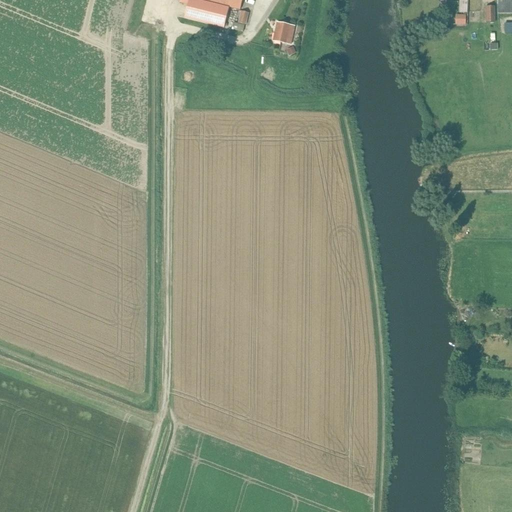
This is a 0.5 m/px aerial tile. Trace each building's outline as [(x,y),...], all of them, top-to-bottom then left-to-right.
[(179,0),(179,3),(188,5),(185,19),(224,29),(229,7),(240,10),(242,0),(179,0)] [(511,0),(497,0),(497,15),(511,14),(511,0)] [(495,7),(486,7),(486,23),(495,23),(495,7)] [(247,25),(250,14),(243,12),(240,23),(247,25)] [(291,44),(292,35),(294,27),(277,24),(274,40),(291,44)] [(300,47),(306,43),(302,37),(296,40),(300,47)] [(218,53),(220,47),(208,41),(205,47),(218,53)] [(290,56),(296,53),(294,47),(287,51),(290,56)]
